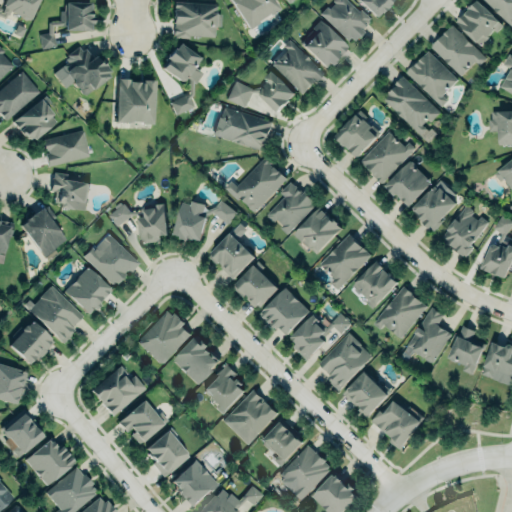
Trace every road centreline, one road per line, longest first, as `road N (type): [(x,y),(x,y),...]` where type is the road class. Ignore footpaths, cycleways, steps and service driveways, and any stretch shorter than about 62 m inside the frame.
road 1 (residential): [(170,270),(395,491)]
road 2 (residential): [(291,141),(415,262),(511,316)]
road 3 (residential): [(430,0),(291,141)]
road 4 (residential): [(51,391),(170,270)]
road 5 (residential): [(154,511),(51,391)]
road 6 (tertiary): [(395,491),(440,466),(511,454)]
